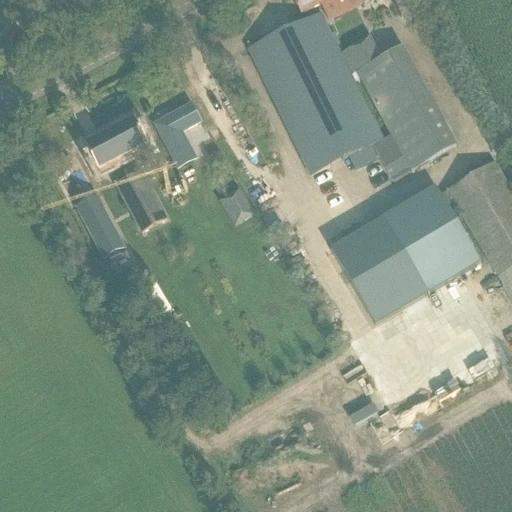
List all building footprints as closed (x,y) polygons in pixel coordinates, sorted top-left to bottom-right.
[(344,0),(346,3),(352,0),(292,0),(301,17),(335,0),(344,0)] [(385,144),(351,76),(341,56),(327,27),(322,16),(302,26),(249,53),(258,71),(312,180),(385,144)] [(457,147),(402,48),(378,61),(367,42),(341,56),(351,76),(356,73),(403,159),(410,173),(457,147)] [(188,112),(152,130),(175,173),(191,165),(177,138),(196,128),(188,112)] [(120,130),(85,149),(99,176),(148,150),(134,123),(131,125),(129,121),(118,127),(120,130)] [(511,194),(495,165),(440,198),(446,208),(451,204),(511,304),(511,194)] [(127,184),(116,190),(126,207),(141,237),(167,224),(141,176),(127,184)] [(237,190),(218,203),(235,229),(255,216),(237,190)] [(383,221),(331,252),(376,328),(428,297),(480,266),(446,208),(440,198),(435,190),(383,221)] [(97,200),(76,211),(104,264),(125,252),(97,200)]
